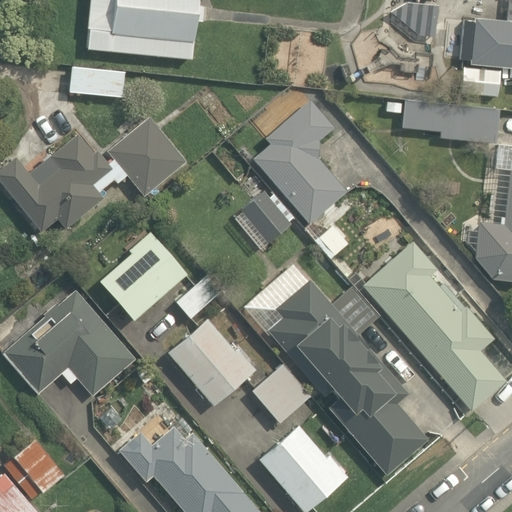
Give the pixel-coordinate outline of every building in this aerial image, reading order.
[(196,0),(91,0),(87,50),(191,60),(196,0)] [(511,19),(476,17),(472,64),(511,67),(511,19)] [(123,70),(68,68),(67,94),(122,96),(123,70)] [(264,136),(243,155),(304,222),(342,187),(310,151),(333,130),(297,90),(255,127),(264,136)] [(495,113),(401,103),(399,128),(437,132),(436,142),(491,148),(495,113)] [(106,152),(126,176),(145,198),(183,166),(144,120),(106,152)] [(126,176),(106,152),(96,160),(74,134),(28,172),(16,159),(0,172),(0,187),(38,233),(53,220),(65,234),(102,203),(93,192),(108,180),(114,187),(126,176)] [(511,185),(508,223),(484,220),(477,279),(511,282),(511,185)] [(291,218),(267,190),(237,216),(262,244),(291,218)] [(352,240),(338,221),(314,240),(329,258),(352,240)] [(464,289),(412,235),(360,285),(470,412),(502,380),(476,353),(491,338),(454,299),(464,289)] [(180,273),(148,236),(96,281),(127,318),(180,273)] [(329,302),(293,260),(237,308),(262,338),(271,331),(327,396),(319,403),(382,476),(421,442),(389,405),(403,393),(356,338),(377,319),(348,286),(329,302)] [(68,366),(90,395),(130,363),(75,294),(4,350),(37,391),(68,366)] [(255,367),(234,343),(230,347),(204,318),(164,353),(210,407),(255,367)] [(282,360),(249,389),(276,421),(310,392),(282,360)] [(252,511),(166,412),(118,453),(143,481),(149,476),(179,511),(252,511)] [(305,511),(348,475),(329,453),(324,458),(295,424),(255,458),(301,511),(305,511)] [(47,511),(38,511),(3,470),(0,472),(0,511),(48,511),(47,511)]
